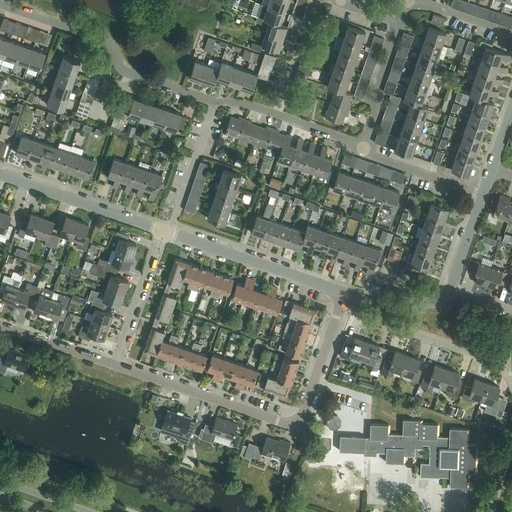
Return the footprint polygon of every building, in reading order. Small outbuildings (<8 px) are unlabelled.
[(269,0),(267,7),(284,12),(289,0),(287,0),(269,0)] [(305,12),(307,7),(296,3),(294,9),(305,12)] [(280,24),(284,12),(267,7),(263,19),(270,21),(280,24)] [(433,14),(431,21),(442,25),(444,18),(433,14)] [(301,24),(303,19),(292,15),(290,20),(301,24)] [(0,29),(5,31),(9,20),(3,18),(0,28),(0,29)] [(270,21),(265,33),(283,39),(287,26),(280,24),(270,21)] [(17,35),(21,24),(15,22),(12,33),(17,35)] [(29,39),(33,28),(27,26),(23,37),(29,39)] [(343,38),(361,44),(365,32),(347,26),(343,38)] [(424,39),(441,45),(446,33),(428,27),(424,39)] [(41,43),(45,32),(39,30),(35,41),(41,43)] [(278,51),(283,39),(265,33),(261,46),(278,51)] [(9,40),(0,37),(0,56),(3,57),(9,40)] [(465,39),(459,37),(455,49),(461,51),(465,39)] [(361,44),(343,38),(339,50),(356,56),(361,44)] [(424,39),(420,51),(437,57),(441,45),(424,39)] [(3,57),(15,61),(21,44),(9,40),(3,57)] [(475,42),(468,40),(464,53),(470,55),(475,42)] [(33,49),(21,44),(15,61),(27,66),(33,49)] [(485,46),(481,58),(498,64),(500,57),(509,60),(511,55),(485,46)] [(33,49),(27,66),(39,70),(45,53),(33,49)] [(252,52),(244,49),(242,57),(249,59),(252,52)] [(352,68),(356,56),(339,50),(335,62),(352,68)] [(416,63),(433,69),(437,57),(420,51),(416,63)] [(263,59),(274,63),(276,57),(265,53),(263,59)] [(63,56),(59,68),(76,74),(80,62),(63,56)] [(481,58),(477,70),(494,76),(497,69),(505,72),(506,67),(498,64),(481,58)] [(274,63),(263,59),(261,65),(272,69),(274,63)] [(189,77),(201,82),(207,64),(194,60),(189,77)] [(216,79),(227,83),(233,66),(221,62),(219,68),(219,69),(215,79),(216,79)] [(331,74),(348,80),(352,68),(335,62),(331,74)] [(429,81),(433,69),(416,63),(412,75),(429,81)] [(219,68),(207,64),(201,82),(213,86),(216,79),(215,79),(219,69),(219,68)] [(300,64),(298,70),(309,73),(311,68),(300,64)] [(261,65),(259,71),(270,75),(272,69),(261,65)] [(101,76),(103,70),(92,66),(90,72),(101,76)] [(245,70),(233,66),(227,83),(239,87),(245,70)] [(55,80),(72,86),(76,74),(59,68),(55,80)] [(258,74),(257,74),(245,70),(239,87),(252,91),(257,77),(258,74)] [(307,79),(309,73),(298,70),(296,76),(307,79)] [(477,70),(472,82),(490,88),(492,81),(501,84),(503,79),(494,76),(477,70)] [(270,75),(259,71),(257,74),(258,74),(257,77),(268,81),(270,75)] [(344,92),(348,80),(331,74),(327,87),(335,89),(344,92)] [(425,93),(429,81),(412,75),(408,87),(425,93)] [(305,85),(307,79),(296,76),(294,82),(305,85)] [(97,88),(99,82),(88,78),(86,84),(97,88)] [(68,98),(72,86),(55,80),(51,92),(68,98)] [(499,91),(490,88),(472,82),(468,95),(475,97),(486,101),(486,100),(488,93),(497,96),(499,91)] [(421,105),(425,93),(408,87),(403,99),(410,102),(421,105)] [(335,89),(330,103),(349,109),(351,102),(349,102),(351,94),(344,92),(335,89)] [(93,100),(95,94),(84,90),(82,96),(93,100)] [(64,110),(68,98),(51,92),(46,104),(64,110)] [(308,97),(305,108),(312,110),(315,100),(308,97)] [(475,97),(471,109),(489,115),(493,103),(486,100),(486,101),(475,97)] [(127,115),(139,119),(145,102),(133,98),(130,106),(128,112),(127,115)] [(89,111),(91,106),(80,102),(78,108),(89,111)] [(117,108),(128,112),(130,106),(119,102),(117,108)] [(145,102),(139,119),(151,123),(157,106),(145,102)] [(410,102),(406,113),(424,119),(428,107),(421,105),(410,102)] [(349,109),(330,103),(326,117),(342,122),(344,115),(347,115),(349,109)] [(163,127),(169,110),(157,106),(151,123),(163,127)] [(44,110),(36,108),(35,113),(42,116),(44,110)] [(115,114),(126,118),(127,115),(128,112),(117,108),(115,114)] [(485,127),(489,115),(471,109),(467,121),(485,127)] [(169,110),(163,127),(176,131),(181,114),(169,110)] [(419,132),(424,119),(406,113),(402,125),(419,132)] [(124,124),(126,118),(115,114),(113,120),(124,124)] [(239,138),(245,119),(239,117),(238,119),(230,116),(225,133),(239,138)] [(245,119),(239,138),(253,142),(258,126),(251,124),(252,121),(245,119)] [(80,123),(72,120),(70,125),(78,128),(80,123)] [(122,130),(124,124),(113,120),(111,126),(122,130)] [(463,133),(480,139),(485,127),(467,121),(463,133)] [(402,125),(398,137),(415,143),(419,132),(402,125)] [(121,134),(122,130),(111,126),(109,130),(121,134)] [(253,142),(266,147),(273,128),(266,126),(265,128),(258,126),(253,142)] [(104,131),(96,128),(94,134),(102,136),(104,131)] [(273,128),(266,147),(280,152),(285,135),(278,133),(279,131),(273,128)] [(459,145),(476,151),(480,139),(463,133),(459,145)] [(277,160),(289,164),(295,146),(288,144),(291,136),(286,134),(286,135),(285,135),(280,152),(277,160)] [(28,158),(34,140),(21,136),(15,154),(28,158)] [(411,156),(415,143),(398,137),(394,150),(411,156)] [(298,138),(295,146),(289,164),(301,168),(307,151),(300,148),(303,140),(298,138)] [(383,146),(385,141),(375,138),(373,143),(383,146)] [(0,140),(0,157),(4,158),(9,143),(0,140)] [(46,144),(34,140),(28,158),(40,162),(46,144)] [(310,142),(307,151),(301,168),(313,172),(319,155),(312,152),(315,144),(310,142)] [(52,166),(57,148),(46,144),(40,162),(52,166)] [(455,157),(472,163),(476,151),(459,145),(455,157)] [(322,146),(319,155),(313,172),(326,176),(331,159),(324,156),(327,148),(322,146)] [(69,152),(57,148),(52,166),(63,170),(69,152)] [(443,153),(437,151),(433,163),(439,165),(443,153)] [(81,156),(69,152),(63,170),(75,174),(81,156)] [(81,156),(75,174),(88,178),(93,160),(81,156)] [(472,163),(455,157),(451,169),(468,175),(472,163)] [(117,188),(120,180),(126,163),(114,158),(108,176),(115,178),(112,187),(117,188)] [(138,167),(126,163),(120,180),(127,182),(124,191),(129,192),(132,184),(138,167)] [(141,196),(144,188),(150,171),(138,167),(132,184),(139,186),(136,195),(141,196)] [(224,170),(219,182),(237,188),(241,176),(224,170)] [(150,171),(144,188),(151,190),(148,199),(153,201),(162,175),(150,171)] [(332,188),(345,193),(351,175),(338,171),(332,188)] [(363,179),(351,175),(345,193),(357,197),(363,179)] [(268,184),(279,187),(282,179),(271,176),(268,184)] [(375,183),(363,179),(357,197),(369,201),(375,183)] [(215,194),(233,200),(237,188),(219,182),(215,194)] [(387,188),(375,183),(369,201),(381,205),(387,188)] [(387,188),(381,205),(393,209),(399,192),(387,188)] [(211,206),(229,212),(233,200),(215,194),(211,206)] [(415,197),(409,195),(405,207),(411,209),(415,197)] [(492,216),(508,221),(511,208),(511,198),(500,195),(492,216)] [(266,201),(263,213),(270,215),(274,203),(266,201)] [(426,215),(444,221),(448,208),(431,202),(426,215)] [(229,212),(211,206),(207,218),(225,224),(229,212)] [(10,215),(0,211),(0,235),(8,238),(12,226),(7,224),(10,215)] [(408,214),(403,212),(400,219),(406,221),(408,214)] [(36,234),(42,217),(31,214),(27,225),(22,224),(18,236),(24,238),(26,231),(36,234)] [(251,232),(263,237),(269,219),(257,215),(251,232)] [(426,215),(422,227),(440,233),(444,221),(426,215)] [(50,233),(54,221),(42,217),(36,234),(47,238),(44,245),(50,247),(54,235),(50,233)] [(60,234),(71,238),(77,221),(66,217),(60,234)] [(281,223),(269,219),(263,237),(275,241),(281,223)] [(89,225),(77,221),(71,238),(78,240),(76,247),(85,250),(89,239),(85,237),(89,225)] [(293,227),(281,223),(275,241),(287,245),(293,227)] [(404,226),(399,224),(396,231),(402,233),(404,226)] [(311,254),(314,246),(319,229),(307,225),(305,231),(301,242),(302,242),(309,244),(306,253),(311,254)] [(305,231),(293,227),(287,245),(299,249),(302,242),(301,242),(305,231)] [(435,245),(440,233),(422,227),(418,239),(435,245)] [(331,233),(319,229),(314,246),(321,248),(318,257),(323,259),(325,250),(331,233)] [(393,234),(383,230),(379,242),(389,245),(393,234)] [(115,251),(132,256),(136,244),(127,241),(129,236),(117,232),(115,237),(119,239),(115,251)] [(337,254),(343,237),(331,233),(325,250),(333,252),(330,261),(334,263),(337,254)] [(56,249),(60,237),(54,235),(50,247),(48,255),(53,257),(56,249)] [(400,238),(395,236),(392,243),(398,245),(400,238)] [(346,267),(349,258),(355,241),(343,237),(337,254),(344,257),(342,265),(346,267)] [(414,251),(431,257),(435,245),(418,239),(414,251)] [(367,245),(355,241),(349,258),(356,261),(353,269),(358,271),(361,262),(367,245)] [(367,245),(361,262),(368,265),(365,273),(371,275),(379,249),(367,245)] [(396,250),(391,248),(388,255),(394,257),(396,250)] [(105,267),(116,271),(118,265),(128,269),(132,256),(115,251),(112,250),(108,262),(107,261),(105,267)] [(427,269),(431,257),(414,251),(410,263),(427,269)] [(170,273),(183,278),(188,263),(175,259),(170,273)] [(483,286),(490,266),(473,261),(469,273),(477,275),(474,283),(483,286)] [(116,271),(105,267),(93,263),(90,272),(109,279),(107,287),(124,293),(128,281),(115,276),(116,271)] [(191,289),(199,267),(188,263),(183,278),(190,280),(189,283),(189,282),(187,288),(191,289)] [(503,284),(507,272),(490,266),(483,286),(492,289),(495,282),(503,284)] [(509,294),(511,295),(511,267),(509,266),(507,272),(503,284),(511,287),(509,294)] [(205,285),(210,271),(199,267),(191,289),(195,291),(197,285),(196,285),(197,283),(205,285)] [(221,274),(210,271),(205,285),(213,288),(212,290),(211,290),(209,296),(214,297),(221,274)] [(183,278),(170,273),(165,287),(170,289),(172,283),(180,286),(183,278)] [(221,274),(214,297),(218,298),(220,293),(219,293),(220,290),(228,293),(233,278),(221,274)] [(1,300),(12,304),(18,287),(21,281),(4,275),(0,287),(5,288),(1,300)] [(242,301),(250,279),(246,277),(243,285),(236,283),(231,297),(242,301)] [(242,301),(254,305),(259,291),(252,288),(254,280),(250,279),(242,301)] [(33,298),(37,286),(27,283),(25,290),(18,287),(12,304),(24,308),(28,296),(33,298)] [(254,305),(265,309),(273,287),(269,285),(266,293),(259,291),(254,305)] [(47,289),(47,290),(37,286),(33,298),(38,300),(33,312),(45,315),(53,292),(53,291),(47,289)] [(87,300),(93,302),(104,306),(106,301),(119,305),(124,293),(107,287),(104,294),(91,290),(87,300)] [(165,287),(160,304),(172,309),(176,297),(168,294),(170,289),(165,287)] [(277,288),(273,287),(265,309),(277,313),(282,298),(274,296),(277,288)] [(69,297),(53,292),(45,315),(56,319),(60,307),(65,309),(69,297)] [(76,304),(79,298),(73,296),(70,302),(76,304)] [(297,318),(301,305),(285,300),(284,304),(291,307),(288,315),(297,318)] [(91,321),(108,327),(112,314),(103,311),(104,306),(93,302),(89,312),(93,314),(91,321)] [(172,309),(160,304),(154,322),(158,323),(160,318),(168,320),(172,309)] [(301,305),(297,318),(312,323),(316,310),(301,305)] [(285,326),(308,334),(312,323),(297,318),(294,325),(292,325),(292,324),(287,322),(285,326)] [(103,339),(108,327),(91,321),(88,328),(81,326),(78,336),(90,340),(91,335),(103,339)] [(158,323),(154,322),(149,336),(161,340),(164,331),(156,329),(158,323)] [(304,345),(308,334),(285,326),(284,330),(289,332),(290,331),(292,332),(289,340),(304,345)] [(156,355),(167,358),(175,336),(171,334),(169,340),(170,340),(169,342),(161,340),(156,355)] [(156,355),(161,340),(149,336),(144,350),(156,355)] [(167,358),(179,362),(184,348),(176,345),(177,343),(179,337),(175,336),(167,358)] [(366,341),(354,337),(352,344),(344,342),(339,356),(350,360),(352,355),(361,358),(366,341)] [(304,345),(289,340),(287,348),(284,347),(285,346),(279,345),(278,349),(300,357),(304,345)] [(366,341),(361,358),(367,361),(366,365),(377,369),(381,357),(375,355),(379,346),(366,341)] [(179,362),(190,366),(198,344),(193,342),(192,348),(192,350),(184,348),(179,362)] [(202,345),(198,344),(190,366),(202,370),(207,356),(198,353),(199,350),(200,351),(202,345)] [(24,371),(29,355),(9,348),(7,355),(1,353),(0,354),(0,372),(4,374),(7,365),(24,371)] [(395,370),(401,372),(406,355),(394,351),(391,360),(385,358),(381,370),(385,379),(393,375),(395,370)] [(211,379),(215,381),(223,358),(211,354),(206,369),(214,371),(211,379)] [(419,359),(406,355),(401,372),(413,376),(411,380),(417,382),(421,371),(415,369),(419,359)] [(272,365),(295,373),(299,361),(284,356),(281,364),(279,363),(274,361),(272,365)] [(229,377),(234,362),(223,358),(215,381),(220,382),(222,374),(229,377)] [(238,388),(246,366),(234,362),(229,377),(236,379),(234,387),(238,388)] [(276,379),(291,384),(295,373),(272,365),(271,369),(276,371),(276,370),(279,371),(276,379)] [(434,384),(441,386),(446,369),(434,365),(431,374),(425,372),(420,387),(432,391),(434,384)] [(246,366),(238,388),(242,390),(245,382),(252,385),(257,370),(246,366)] [(446,369),(441,386),(448,388),(446,394),(456,398),(461,384),(455,382),(459,373),(446,369)] [(346,380),(348,375),(341,372),(339,378),(346,380)] [(256,386),(272,391),(276,379),(268,376),(265,384),(257,381),(256,386)] [(474,397),(481,400),(486,383),(474,378),(471,388),(466,386),(461,398),(473,402),(474,397)] [(291,384),(276,379),(272,391),(287,396),(291,384)] [(499,387),(486,383),(481,400),(487,402),(484,411),(495,415),(501,398),(495,396),(499,387)] [(176,428),(175,431),(181,433),(179,439),(188,442),(196,420),(183,415),(184,412),(177,410),(176,413),(168,410),(163,424),(176,428)] [(328,412),(326,425),(339,427),(341,414),(328,412)] [(232,439),(237,424),(216,417),(213,426),(205,424),(203,429),(201,428),(198,437),(213,442),(216,433),(232,439)] [(386,452),(385,462),(403,462),(403,455),(414,455),(414,448),(423,448),(423,445),(428,445),(428,447),(429,447),(428,463),(420,463),(420,470),(420,476),(435,477),(435,476),(450,477),(449,486),(467,486),(468,472),(475,472),(476,443),(466,443),(467,428),(449,427),(449,437),(437,436),(437,423),(420,423),(420,419),(403,418),(402,434),(387,433),(388,424),(370,423),(369,438),(365,438),(365,436),(340,435),(339,450),(363,451),(363,455),(376,455),(376,452),(386,452)] [(242,436),(236,434),(233,445),(239,447),(242,436)] [(261,453),(284,461),(290,442),(279,439),(279,440),(266,436),(262,447),(249,442),(244,456),(250,458),(251,456),(259,459),(261,453)] [(315,448),(310,448),(305,452),(305,457),(309,462),(315,462),(319,458),(319,452),(315,448)] [(286,461),(282,474),(287,475),(291,463),(286,461)]
